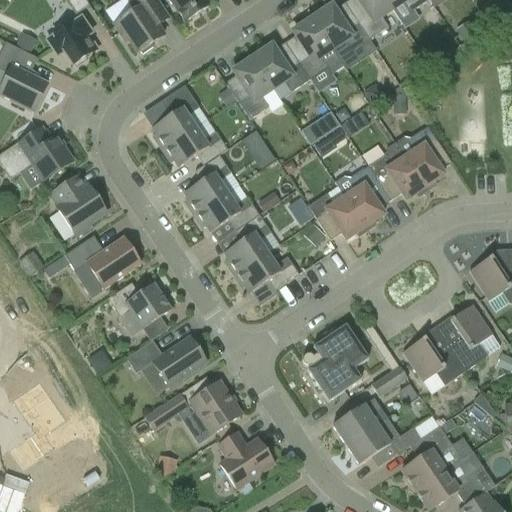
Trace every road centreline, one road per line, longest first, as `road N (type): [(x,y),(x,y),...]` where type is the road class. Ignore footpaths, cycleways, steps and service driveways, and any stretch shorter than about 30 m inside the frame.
road 1 (residential): [(280,0),(131,98),(108,128),(108,159),(242,358)]
road 2 (residential): [(511,212),(450,215),(242,358)]
road 3 (residential): [(242,358),(316,472),(360,511)]
